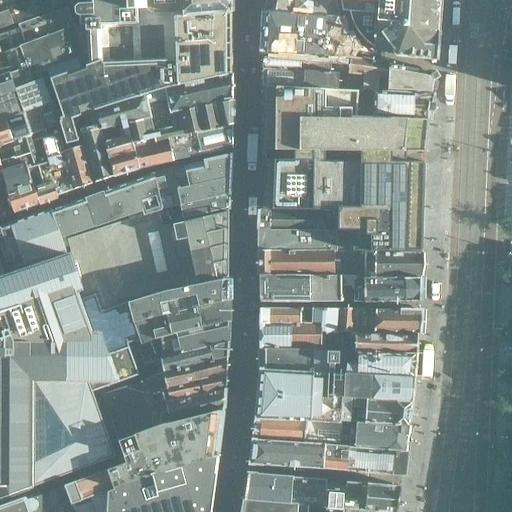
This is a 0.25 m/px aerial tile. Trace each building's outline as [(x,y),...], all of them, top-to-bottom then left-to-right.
[(3,0),(0,0),(0,30),(12,27),(3,0)] [(3,0),(12,27),(32,20),(28,6),(18,9),(15,0),(3,0)] [(25,0),(28,6),(32,20),(54,13),(49,0),(25,0)] [(122,101),(231,75),(232,75),(232,74),(231,74),(231,36),(232,17),(231,13),(190,15),(189,0),(91,0),(92,1),(92,7),(81,8),(76,10),(77,18),(82,23),(82,31),(86,31),(87,67),(86,68),(46,81),(59,123),(54,124),(63,148),(74,144),(81,142),(95,182),(112,176),(100,143),(90,112),(122,101)] [(74,7),(71,0),(49,0),(54,13),(74,7)] [(189,0),(190,15),(231,13),(232,13),(232,9),(231,0),(189,0)] [(266,0),(266,11),(339,17),(335,0),(266,0)] [(347,0),(349,11),(350,14),(351,16),(352,21),(353,23),(355,26),(357,29),(359,33),(362,37),(366,41),(369,43),(372,45),(375,47),(378,49),(379,49),(384,51),(389,53),(411,58),(437,60),(439,43),(437,43),(437,36),(439,36),(439,32),(439,30),(440,20),(440,14),(441,14),(441,11),(440,11),(440,0),(347,0)] [(340,17),(339,17),(266,11),(264,53),(348,60),(359,54),(340,17)] [(54,124),(41,82),(46,81),(86,68),(68,12),(17,28),(20,39),(23,46),(16,48),(23,70),(0,77),(0,144),(51,126),(54,124)] [(0,40),(3,40),(7,51),(16,48),(23,46),(17,28),(0,33),(0,40)] [(0,77),(23,70),(16,48),(7,51),(0,53),(0,77)] [(350,65),(361,59),(359,54),(348,60),(264,53),(263,53),(263,69),(344,74),(349,75),(350,65)] [(435,78),(432,74),(422,72),(420,71),(420,72),(388,65),(376,62),(361,59),(350,65),(349,75),(366,76),(366,84),(365,91),(369,91),(383,92),(433,94),(433,92),(432,92),(435,78)] [(344,83),(344,74),(263,69),(262,87),(325,89),(357,91),(365,91),(366,84),(344,83)] [(126,125),(232,99),(232,98),(231,98),(231,75),(122,101),(90,112),(100,143),(114,138),(112,131),(119,129),(121,133),(128,131),(126,125)] [(422,221),(422,208),(423,208),(423,191),(423,179),(424,179),(424,176),(423,176),(423,164),(424,164),(424,162),(393,161),(393,156),(393,151),(425,152),(427,134),(429,122),(429,120),(356,116),(356,121),(343,121),(344,108),(343,106),(343,105),(342,104),(341,103),(339,102),(337,102),(335,102),(334,103),(333,104),(332,106),(331,107),(331,108),(331,121),(325,120),(325,89),(262,87),(262,150),(285,150),(325,151),(325,146),(358,146),(358,155),(358,194),(324,194),(324,190),(260,189),(259,209),(336,209),(336,205),(324,205),(324,203),(341,203),(341,200),(354,200),(354,204),(360,204),(360,250),(360,251),(363,251),(422,252),(422,251),(422,249),(421,249),(421,237),(422,237),(422,234),(421,234),(421,223),(422,223),(423,221),(422,221)] [(429,120),(433,94),(383,92),(382,111),(368,110),(369,91),(365,91),(357,91),(356,116),(429,120)] [(232,145),(231,125),(232,125),(232,122),(231,122),(231,101),(232,101),(232,99),(126,125),(128,131),(139,168),(179,158),(179,159),(181,159),(181,158),(196,154),(196,155),(198,155),(198,154),(213,150),(213,151),(215,151),(215,150),(231,146),(231,147),(231,148),(233,147),(232,145)] [(92,183),(80,150),(77,151),(74,144),(63,148),(54,124),(51,126),(74,189),(92,183)] [(0,169),(23,161),(31,181),(39,203),(40,202),(43,201),(44,200),(51,198),(52,197),(56,196),(74,189),(51,126),(0,144),(0,169)] [(139,168),(128,131),(121,133),(119,129),(112,131),(114,138),(100,143),(112,176),(139,168)] [(324,176),(324,160),(324,155),(325,151),(285,150),(285,155),(285,160),(261,159),(261,176),(324,176)] [(62,238),(143,211),(144,214),(155,211),(162,210),(173,207),(229,192),(230,178),(230,176),(232,155),(217,159),(186,165),(185,165),(184,165),(155,173),(154,173),(153,174),(86,197),(85,198),(53,209),(52,209),(51,210),(0,228),(0,227),(0,257),(5,273),(67,253),(62,238)] [(0,192),(6,190),(31,181),(23,161),(0,169),(0,192)] [(324,190),(324,176),(261,176),(260,189),(324,190)] [(39,203),(31,181),(6,190),(14,212),(39,203)] [(14,212),(6,190),(0,192),(0,216),(1,217),(1,216),(7,213),(8,214),(9,214),(9,213),(12,211),(13,212),(14,212)] [(159,227),(229,208),(229,193),(229,194),(230,192),(229,192),(173,207),(175,215),(164,218),(162,210),(155,211),(159,227)] [(354,215),(354,206),(354,204),(354,200),(341,200),(341,203),(341,215),(341,217),(342,217),(342,219),(343,220),(344,221),(346,221),(347,222),(349,221),(350,221),(352,220),(352,219),(353,218),(354,217),(354,215)] [(228,278),(228,229),(228,212),(229,208),(159,227),(155,211),(144,214),(65,240),(82,291),(94,287),(95,291),(103,314),(168,293),(228,278)] [(336,230),(336,209),(259,209),(259,229),(336,230)] [(350,250),(351,230),(336,230),(259,229),(259,251),(350,250)] [(353,301),(353,276),(363,276),(363,251),(360,251),(360,250),(350,250),(259,251),(258,251),(259,276),(260,302),(353,301)] [(420,275),(422,252),(363,251),(363,276),(420,275)] [(419,291),(419,284),(419,277),(420,277),(420,275),(363,276),(353,276),(353,301),(418,299),(419,299),(419,298),(418,298),(419,291)] [(0,498),(116,459),(94,394),(139,375),(130,343),(142,340),(137,323),(176,312),(228,299),(228,278),(168,293),(103,314),(95,291),(31,312),(26,298),(0,306),(0,498)] [(143,343),(228,321),(228,299),(176,312),(137,323),(142,340),(143,343)] [(261,308),(260,348),(336,350),(337,332),(338,309),(261,308)] [(356,332),(357,309),(338,309),(337,332),(356,332)] [(418,327),(418,309),(375,309),(357,309),(356,332),(418,333),(418,332),(414,331),(414,327),(418,327)] [(144,363),(161,358),(227,341),(228,321),(143,343),(144,345),(139,346),(144,363)] [(414,376),(416,352),(418,333),(356,332),(337,332),(336,350),(342,350),(353,351),(353,362),(342,362),(341,372),(414,376)] [(227,357),(227,341),(161,358),(165,372),(227,357)] [(404,393),(405,381),(414,382),(414,376),(341,372),(342,362),(342,350),(336,350),(260,348),(259,349),(259,350),(260,350),(260,368),(260,369),(259,369),(258,379),(257,390),(258,390),(257,398),(256,400),(257,400),(255,416),(255,418),(255,419),(336,425),(337,419),(338,395),(412,400),(412,394),(404,393)] [(226,387),(226,379),(227,357),(165,372),(148,376),(149,378),(104,397),(109,414),(147,405),(161,402),(226,387)] [(157,424),(224,408),(226,387),(161,402),(163,409),(148,412),(147,405),(109,414),(118,437),(157,424)] [(409,424),(412,400),(338,395),(337,419),(409,424)] [(140,476),(218,455),(218,453),(221,431),(224,408),(157,424),(118,437),(126,462),(131,460),(133,464),(62,488),(67,504),(82,499),(81,496),(140,476)] [(406,450),(335,444),(336,425),(255,419),(252,438),(249,464),(261,465),(323,468),(346,470),(403,474),(406,450)] [(406,450),(409,424),(337,419),(336,425),(335,444),(406,450)] [(210,511),(218,455),(140,476),(81,496),(82,499),(67,504),(70,511),(210,511)] [(324,506),(326,479),(248,473),(245,499),(324,506)] [(398,503),(401,486),(326,479),(324,506),(328,506),(392,511),(395,511),(396,509),(394,509),(396,503),(398,503)] [(70,511),(67,504),(62,488),(0,508),(0,511),(70,511)] [(327,511),(328,506),(324,506),(245,499),(245,501),(244,501),(242,511),(327,511)]
